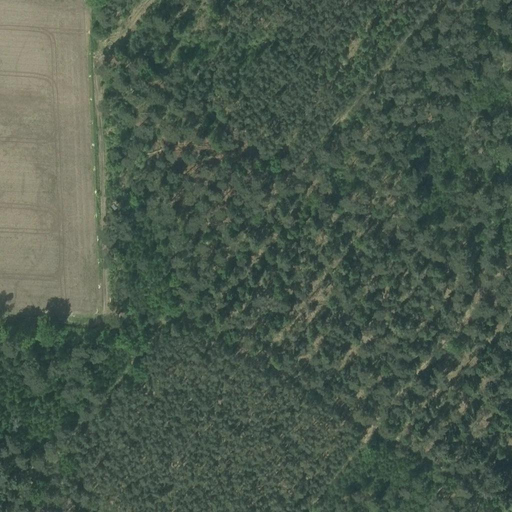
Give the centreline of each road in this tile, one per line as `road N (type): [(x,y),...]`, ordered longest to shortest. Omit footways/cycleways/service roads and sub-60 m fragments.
road 1 (track): [(103,322),(100,50)]
road 2 (track): [(175,314),(181,304),(372,430)]
road 3 (track): [(293,174),(444,0)]
road 4 (track): [(100,50),(293,174)]
road 5 (track): [(175,314),(42,475)]
road 6 (track): [(511,313),(485,296),(372,430)]
road 7 (track): [(372,430),(511,511)]
